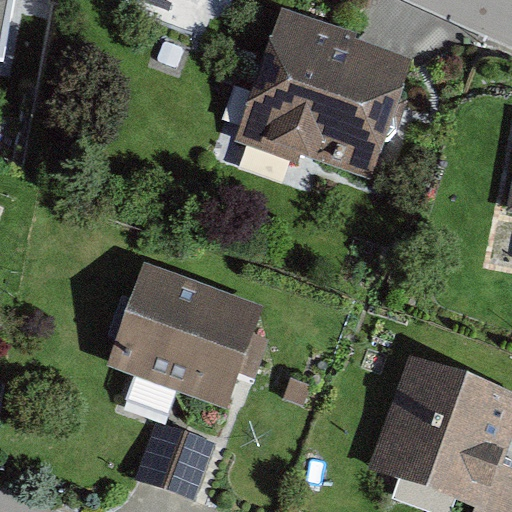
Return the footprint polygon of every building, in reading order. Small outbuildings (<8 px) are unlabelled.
[(0,0),(0,67),(2,68),(14,0),(0,0)] [(326,37),(295,25),(250,144),(297,162),(303,155),(371,181),(410,79),(323,46),(326,37)] [(278,319),(157,279),(127,370),(247,410),(278,319)] [(509,511),(511,504),(511,394),(436,367),(392,487),(461,511),(509,511)] [(225,452),(181,436),(162,486),(206,503),(225,452)]
